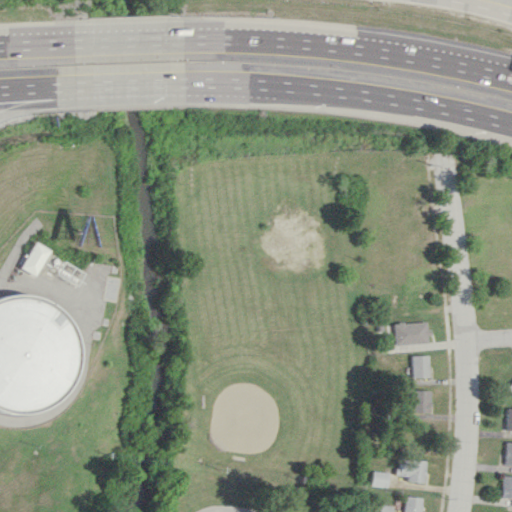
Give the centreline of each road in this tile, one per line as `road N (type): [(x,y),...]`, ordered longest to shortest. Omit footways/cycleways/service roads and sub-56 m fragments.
road 1 (residential): [(458,511),(466,340),(444,155)]
road 2 (motorway): [(511,78),(301,43),(165,40)]
road 3 (motorway): [(166,82),(286,85),(511,124)]
